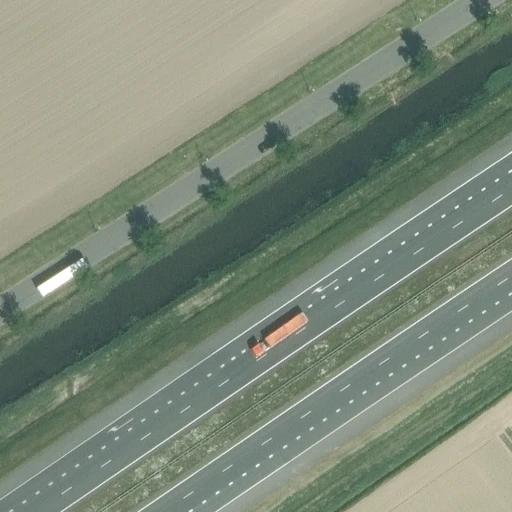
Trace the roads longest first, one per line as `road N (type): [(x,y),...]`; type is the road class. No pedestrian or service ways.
road 1 (unclassified): [(0,310),(483,0)]
road 2 (motorway): [(511,189),(36,511)]
road 3 (motorway): [(164,511),(511,276)]
